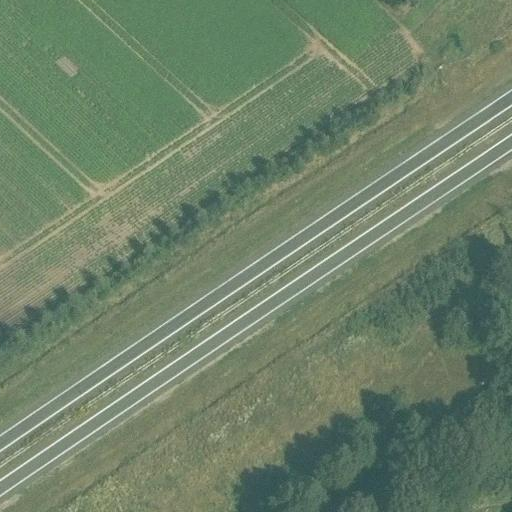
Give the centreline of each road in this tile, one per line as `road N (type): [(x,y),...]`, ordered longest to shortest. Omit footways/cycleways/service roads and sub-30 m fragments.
road 1 (trunk): [(0,488),(511,140)]
road 2 (trunk): [(511,101),(0,447)]
